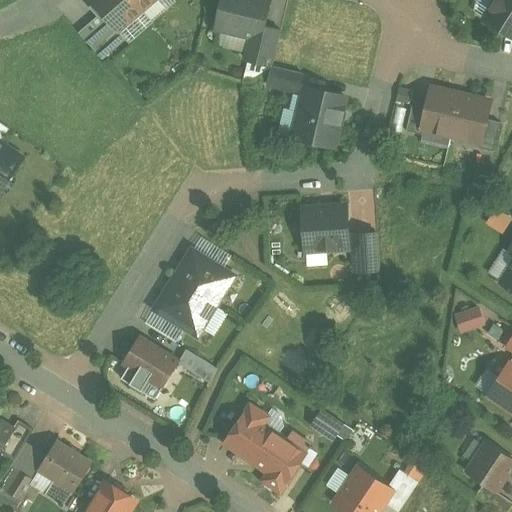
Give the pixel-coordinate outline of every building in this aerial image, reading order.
[(143,9),(134,0),(96,0),(94,2),(119,30),(143,9)] [(134,0),(143,9),(153,0),(134,0)] [(271,0),(224,0),(217,28),(254,37),(262,39),(265,27),(271,0)] [(511,0),(497,0),(485,20),(511,37),(511,0)] [(265,27),(262,39),(254,37),(248,60),(274,66),(282,31),(265,27)] [(304,73),(274,67),(270,85),(299,92),(304,73)] [(347,97),(306,87),(295,137),(336,146),(347,97)] [(462,94),(433,88),(429,105),(425,123),(426,123),(437,126),(436,131),(453,135),(462,94)] [(491,101),(462,94),(453,135),(469,139),(470,134),(482,137),(483,137),(487,119),(491,101)] [(414,102),(408,131),(423,134),(426,123),(425,123),(429,105),(414,102)] [(13,129),(0,119),(0,138),(5,141),(13,129)] [(502,122),(487,119),(483,137),(482,137),(479,148),(495,151),(502,122)] [(0,138),(0,192),(6,197),(31,158),(5,141),(0,138)] [(292,198),(272,202),(274,215),(295,211),(292,198)] [(348,207),(304,210),(307,249),(350,246),(348,207)] [(511,214),(500,207),(490,224),(507,233),(511,224),(511,214)] [(379,233),(359,235),(356,239),(358,271),(382,269),(379,233)] [(216,311),(217,312),(235,281),(189,254),(171,285),(216,311)] [(511,268),(503,283),(511,288),(511,268)] [(151,315),(198,342),(216,311),(171,285),(170,284),(151,315)] [(484,305),(458,314),(465,333),(490,324),(484,305)] [(181,361),(141,337),(125,363),(164,388),(180,363),(181,361)] [(205,360),(188,350),(181,361),(180,363),(197,374),(205,360)] [(219,369),(205,360),(197,374),(212,383),(219,369)] [(511,361),(490,395),(511,409),(511,361)] [(268,417),(252,406),(232,436),(246,445),(242,452),(272,472),(267,480),(282,490),(307,454),(306,453),(310,447),(312,449),(314,446),(312,444),(296,433),(293,437),(292,436),(288,441),(263,424),(268,417)] [(323,410),(311,426),(323,434),(334,418),(323,410)] [(15,429),(0,419),(0,454),(2,452),(16,429),(15,429)] [(20,420),(15,429),(16,429),(2,452),(16,460),(27,443),(35,430),(20,420)] [(93,464),(58,442),(48,456),(41,469),(57,479),(47,494),(62,504),(61,506),(64,508),(73,493),(75,493),(93,464)] [(511,471),(511,457),(488,442),(468,472),(486,484),(498,492),(511,471)] [(48,456),(27,443),(16,460),(12,465),(13,466),(35,479),(41,469),(48,456)] [(334,504),(346,511),(379,511),(395,488),(359,465),(334,504)] [(13,466),(1,484),(2,484),(1,486),(22,500),(35,479),(13,466)] [(130,511),(137,501),(108,483),(89,511),(130,511)] [(511,501),(498,492),(486,484),(477,497),(497,510),(499,511),(510,511),(511,509),(511,501)]
